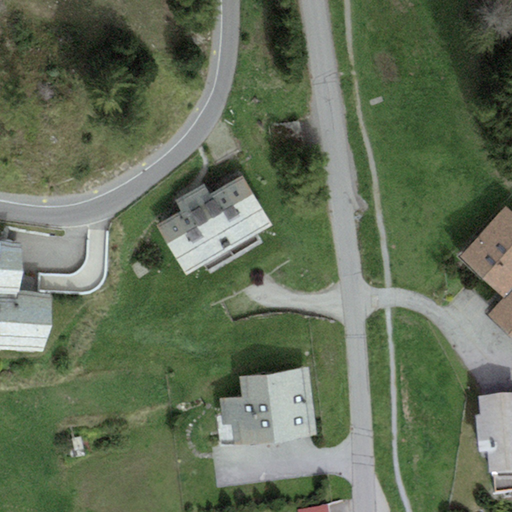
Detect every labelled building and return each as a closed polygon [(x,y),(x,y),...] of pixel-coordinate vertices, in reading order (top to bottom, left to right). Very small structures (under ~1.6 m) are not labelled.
[(179,210),(154,225),(185,277),(203,266),(208,275),(261,244),(255,234),(271,225),(242,176),(211,194),(205,183),(174,201),(179,210)] [(511,212),(506,206),(460,255),(505,297),(489,314),(511,335),(511,212)] [(0,352),(46,355),(50,296),(17,294),(19,246),(0,244),(0,352)] [(314,433),(306,368),(239,377),(241,397),(220,399),(224,426),(233,425),(235,443),(314,433)] [(511,407),(478,410),(480,428),(475,429),(478,466),(488,465),(490,486),(495,485),(495,493),(511,491),(511,407)]
